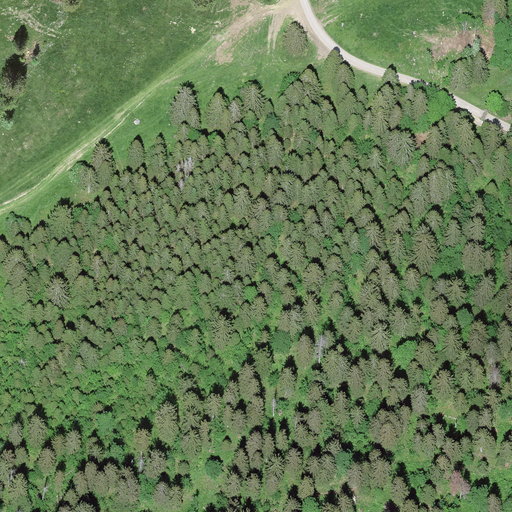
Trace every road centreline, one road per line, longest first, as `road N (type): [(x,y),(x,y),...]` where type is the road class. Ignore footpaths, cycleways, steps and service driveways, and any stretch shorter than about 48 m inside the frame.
road 1 (track): [(305,5),(261,12),(215,33),(0,210)]
road 2 (unclassified): [(303,0),(320,34),(344,55),(511,129)]
